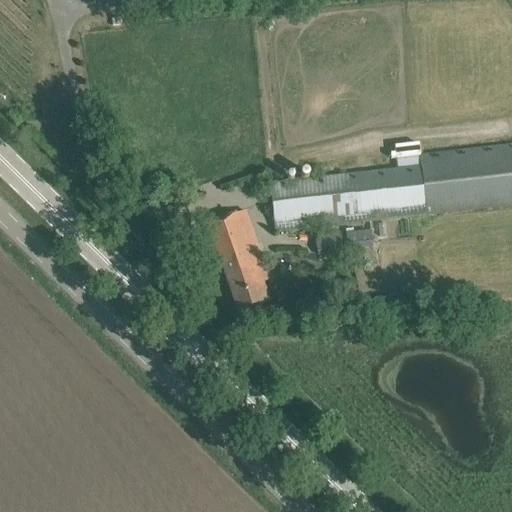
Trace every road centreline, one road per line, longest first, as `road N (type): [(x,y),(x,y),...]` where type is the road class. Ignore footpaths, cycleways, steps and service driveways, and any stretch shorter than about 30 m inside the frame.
road 1 (primary): [(361,511),(0,158)]
road 2 (unclassified): [(304,511),(0,214)]
